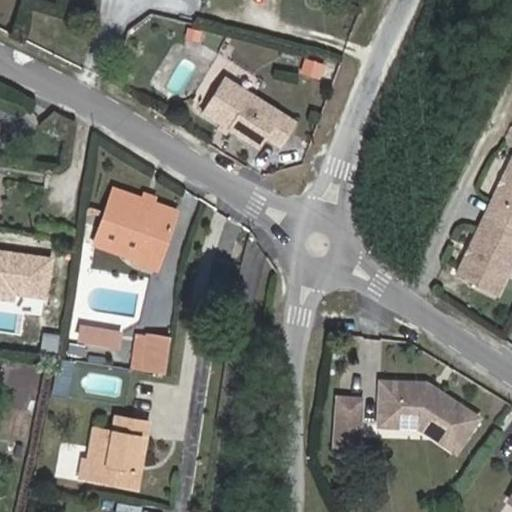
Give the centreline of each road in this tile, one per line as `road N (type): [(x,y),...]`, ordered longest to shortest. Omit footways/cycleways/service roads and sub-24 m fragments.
road 1 (residential): [(311,231),(0,53)]
road 2 (unknown): [(282,215),(255,266),(217,511)]
road 3 (residential): [(279,511),(311,231)]
road 4 (residential): [(311,231),(408,0)]
road 5 (residential): [(511,369),(311,231)]
